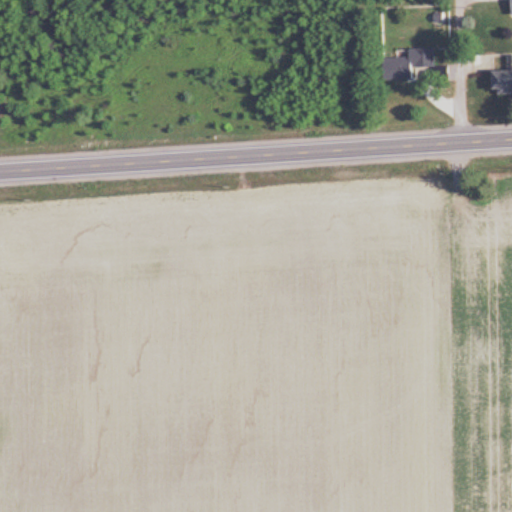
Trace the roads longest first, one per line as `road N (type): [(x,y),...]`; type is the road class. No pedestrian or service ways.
road 1 (primary): [(0,171),(458,143)]
road 2 (residential): [(458,143),(458,0)]
